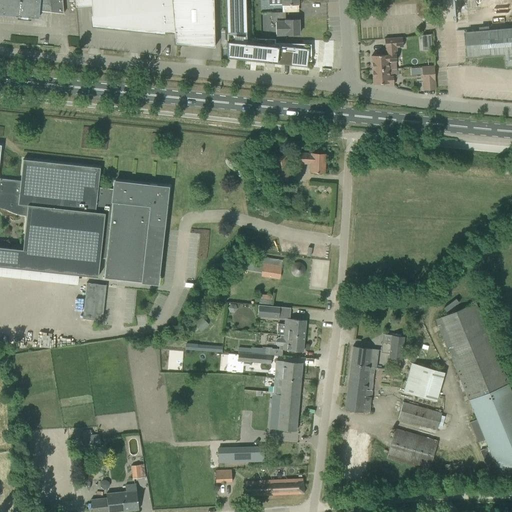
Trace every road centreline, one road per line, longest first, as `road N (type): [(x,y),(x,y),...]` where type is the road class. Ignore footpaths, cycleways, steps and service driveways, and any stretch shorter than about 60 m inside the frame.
road 1 (primary): [(511,132),(0,77)]
road 2 (residential): [(311,508),(347,152)]
road 3 (residential): [(345,87),(0,48)]
road 4 (track): [(511,495),(311,508)]
road 5 (residential): [(345,87),(511,111)]
